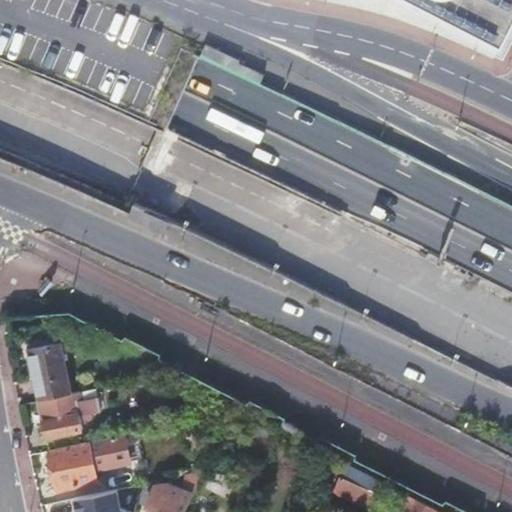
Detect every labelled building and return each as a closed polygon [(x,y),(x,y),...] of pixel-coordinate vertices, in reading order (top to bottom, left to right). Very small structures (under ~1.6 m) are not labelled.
[(511,0),(423,0),(504,41),(511,24),(511,0)] [(110,139),(113,128),(124,131),(129,118),(105,110),(97,135),(110,139)] [(30,348),(40,400),(72,393),(61,341),(30,348)] [(89,410),(85,390),(72,393),(40,400),(48,435),(83,427),(80,412),(89,410)] [(143,457),(137,431),(125,433),(131,459),(143,457)] [(125,433),(51,449),(59,488),(98,479),(95,466),(131,459),(125,433)] [(329,453),(320,448),(314,463),(323,467),(329,453)] [(372,507),(384,481),(346,462),(334,491),(372,507)] [(323,467),(314,463),(308,476),(317,480),(323,467)] [(194,493),(203,470),(193,472),(186,490),(194,493)] [(185,511),(190,502),(178,497),(182,488),(167,482),(163,491),(155,487),(147,505),(162,511),(185,511)] [(444,511),(408,493),(402,510),(406,511),(444,511)] [(103,511),(101,501),(64,509),(64,511),(103,511)]
